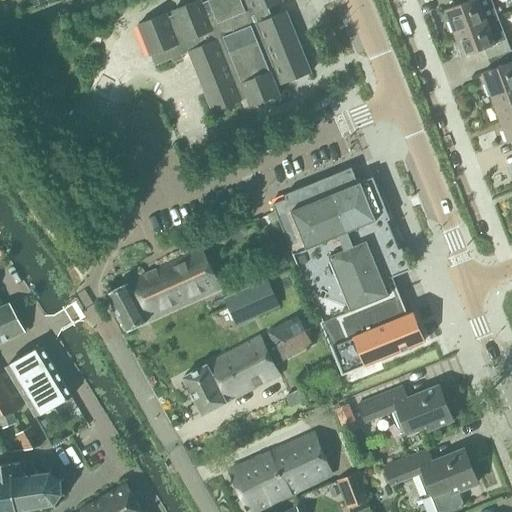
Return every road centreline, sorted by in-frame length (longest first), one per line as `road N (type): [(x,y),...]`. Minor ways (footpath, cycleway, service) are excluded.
road 1 (residential): [(89,297),(103,260),(143,214),(191,185),(398,105)]
road 2 (residential): [(408,0),(511,271)]
road 3 (residential): [(212,511),(89,297)]
road 4 (tertiary): [(471,290),(398,105)]
road 5 (residential): [(129,460),(44,330)]
